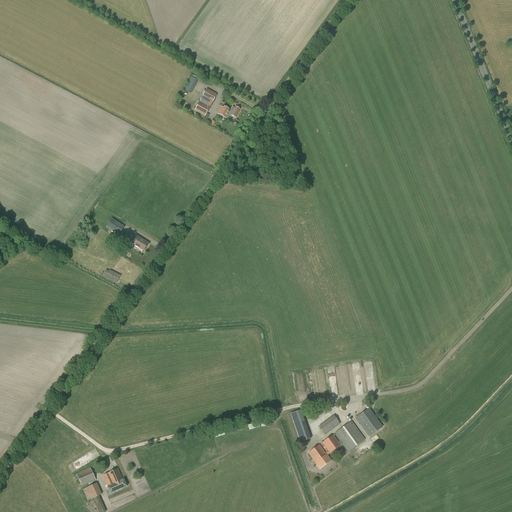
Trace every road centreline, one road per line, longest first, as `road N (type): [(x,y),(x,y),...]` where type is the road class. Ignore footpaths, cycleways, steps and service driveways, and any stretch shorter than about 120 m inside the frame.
road 1 (unclassified): [(511,289),(413,390),(299,406),(110,451),(47,410)]
road 2 (tertiary): [(47,410),(346,0)]
road 3 (tertiary): [(511,141),(453,0)]
